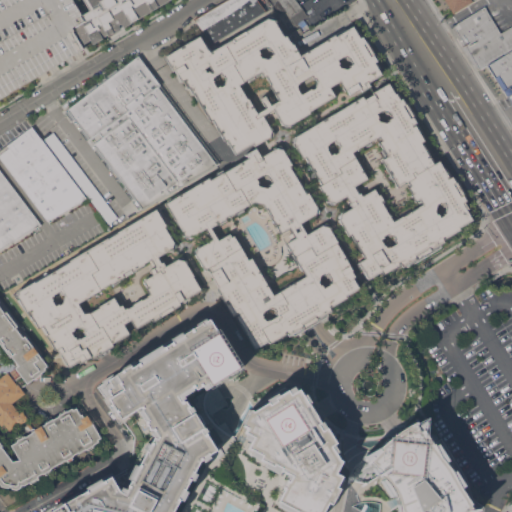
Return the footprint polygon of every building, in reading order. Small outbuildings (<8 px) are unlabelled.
[(0,0),(167,0),(124,27),(121,23),(119,24),(121,29),(115,33),(113,31),(93,43),(90,39),(85,43),(75,26),(73,27),(75,30),(73,31),(83,47),(0,97),(0,0)] [(228,0),(256,0),(265,11),(213,43),(198,18),(228,0)] [(476,0),(452,14),(444,0),(476,0)] [(511,51),(487,66),(486,65),(480,68),(478,66),(476,67),(473,63),(469,59),(468,57),(468,53),(451,26),(485,6),(501,32),(511,24),(511,51)] [(227,139),(226,140),(213,119),(210,120),(185,79),(182,81),(175,69),(173,70),(165,56),(200,35),(210,52),(268,17),(268,16),(269,16),(271,15),(273,16),(274,17),(274,19),(285,36),(287,34),(292,44),(293,43),(301,55),(335,34),(336,36),(353,25),(360,37),(362,36),(364,39),(366,39),(367,39),(368,39),(376,54),(376,55),(375,57),(377,60),(375,62),(382,73),(368,82),(370,85),(362,90),(360,87),(350,93),(347,89),(345,90),(340,81),(330,87),(335,95),(332,97),(326,90),(279,118),(274,109),(264,115),(269,124),(232,147),(227,139)] [(511,92),(506,96),(487,66),(511,51),(511,92)] [(160,85),(158,86),(217,164),(143,208),(134,197),(131,199),(124,190),(127,188),(126,187),(124,189),(117,180),(120,178),(119,177),(116,179),(110,170),(112,168),(112,167),(109,169),(102,160),(105,158),(104,157),(101,159),(95,150),(97,148),(94,143),(102,137),(99,133),(90,139),(89,138),(87,140),(80,131),(82,129),(74,118),(72,120),(66,112),(68,110),(67,109),(88,94),(85,91),(96,83),(98,86),(99,85),(96,83),(106,76),(108,78),(106,75),(117,68),(118,70),(138,55),(160,85)] [(422,204),(422,203),(420,198),(418,199),(409,187),(410,186),(407,181),(405,182),(386,157),(387,156),(379,142),(382,140),(380,135),(373,139),(347,105),(362,95),(364,99),(373,93),(373,92),(388,82),(395,93),(396,92),(400,99),(402,98),(417,122),(414,123),(424,140),(421,142),(434,163),(439,160),(449,177),(452,175),(466,199),(462,202),(472,218),(459,227),(460,229),(447,237),(422,204)] [(326,90),(332,97),(310,111),(311,112),(289,126),(288,127),(286,127),(285,127),(283,126),(279,118),(326,90)] [(358,262),(365,258),(350,234),(348,235),(339,219),(337,218),(337,216),(337,214),(339,213),(340,213),(352,206),(346,196),(334,203),(333,204),(331,205),(329,204),(329,203),(318,186),(321,184),(305,156),(303,158),(293,142),(292,141),(292,139),(292,137),(293,136),(295,136),(347,105),(373,139),(352,151),(367,178),(354,186),(358,193),(360,192),(362,195),(374,188),(378,194),(380,194),(384,201),(382,202),(393,220),(422,204),(447,237),(443,239),(444,241),(403,267),(401,264),(384,274),(381,270),(368,278),(358,262)] [(272,130),(273,131),(274,132),(274,134),(274,135),(272,136),(271,136),(255,146),(253,143),(236,153),(232,147),(269,124),(272,130)] [(0,157),(0,155),(9,147),(7,145),(32,126),(86,197),(48,220),(0,157)] [(117,217),(109,223),(45,138),(53,132),(117,217)] [(194,236),(191,237),(190,238),(189,239),(188,239),(186,239),(185,238),(165,203),(167,201),(209,177),(210,180),(248,157),(246,153),(256,148),(261,156),(277,147),(278,146),(279,145),(281,145),(282,146),(283,147),(282,148),(292,164),(291,165),(292,166),(290,167),(306,193),(308,192),(318,208),(319,209),(319,211),(319,213),(318,214),(316,214),(300,223),(306,234),(322,225),(323,223),(324,222),(326,222),(327,223),(328,224),(328,227),(338,242),(336,242),(350,264),(349,265),(355,276),(353,277),(359,287),(346,295),(347,297),(330,308),(331,309),(327,312),(328,314),(328,315),(327,316),(296,335),(295,335),(294,335),(293,334),(289,336),(287,333),(274,341),(270,343),(268,340),(255,348),(245,332),(246,331),(241,323),(240,323),(235,314),(232,315),(216,288),(218,287),(208,270),(207,270),(206,269),(205,270),(195,254),(195,253),(194,251),(194,250),(194,248),(195,248),(198,247),(201,245),(212,239),(206,229),(194,236)] [(397,187),(381,159),(386,157),(405,182),(397,187)] [(0,169),(41,224),(0,248),(0,169)] [(415,201),(411,195),(412,194),(408,187),(409,187),(418,199),(415,201)] [(58,349),(56,350),(47,335),(48,334),(43,325),(39,328),(29,310),(27,312),(18,295),(16,294),(16,293),(16,291),(18,290),(20,289),(156,208),(167,225),(165,226),(174,242),(176,243),(176,244),(176,246),(176,247),(175,248),(173,248),(158,257),(161,262),(163,261),(166,266),(179,258),(179,257),(180,256),(181,255),(182,256),(184,257),(185,258),(185,260),(202,289),(180,302),(181,304),(153,321),(152,319),(136,328),(131,320),(124,324),(130,333),(113,343),(114,345),(92,358),(91,356),(81,362),(80,360),(69,367),(58,349)] [(12,488),(11,486),(8,487),(1,485),(0,483),(0,306),(4,312),(6,311),(18,326),(16,327),(23,337),(25,335),(48,365),(45,368),(46,369),(42,372),(42,373),(41,374),(41,375),(36,379),(35,378),(34,379),(33,379),(27,383),(26,382),(21,387),(25,392),(12,403),(19,412),(22,410),(28,418),(27,419),(32,426),(33,425),(34,425),(36,425),(39,426),(46,424),(45,422),(53,418),(53,419),(58,415),(60,413),(59,412),(64,409),(65,410),(67,409),(68,410),(72,407),(73,409),(76,407),(80,414),(82,413),(84,416),(87,414),(91,421),(92,421),(101,437),(98,439),(99,441),(94,443),(95,444),(93,445),(94,446),(88,450),(87,448),(86,449),(79,453),(78,452),(73,454),(74,455),(72,456),(73,458),(68,461),(67,460),(66,460),(65,460),(51,467),(52,468),(50,469),(51,471),(46,474),(45,472),(43,473),(43,472),(38,475),(39,477),(38,477),(39,478),(31,483),(30,482),(24,485),(22,484),(21,487),(17,489),(12,488)] [(172,511),(200,457),(214,449),(193,414),(183,397),(202,386),(204,389),(238,368),(210,320),(113,379),(120,391),(109,398),(122,419),(138,409),(151,432),(120,487),(114,475),(41,511),(172,511)] [(274,511),(215,481),(250,412),(287,389),(292,386),(294,387),(296,390),(299,388),(303,394),(305,393),(310,401),(308,403),(320,422),(322,420),(335,442),(333,444),(338,451),(335,453),(339,459),(341,460),(337,468),(348,473),(349,475),(348,481),(332,511),(274,511)] [(332,511),(348,481),(349,475),(348,473),(365,482),(373,477),(365,462),(368,458),(364,455),(379,446),(386,440),(393,434),(401,428),(410,423),(415,420),(416,423),(425,418),(424,432),(431,443),(432,442),(434,444),(436,443),(446,459),(443,461),(452,471),(454,470),(463,485),(460,487),(470,503),(468,504),(471,509),(477,507),(478,510),(470,511),(332,511)]
